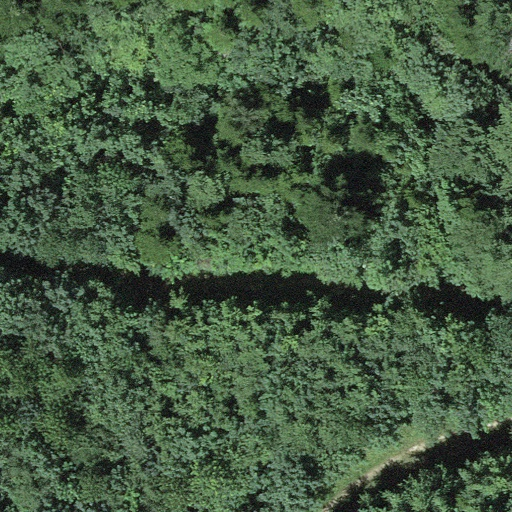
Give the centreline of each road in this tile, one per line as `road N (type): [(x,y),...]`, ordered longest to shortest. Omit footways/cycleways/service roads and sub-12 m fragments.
road 1 (track): [(511,288),(282,286),(0,254)]
road 2 (track): [(511,434),(446,445),(373,472),(332,511)]
